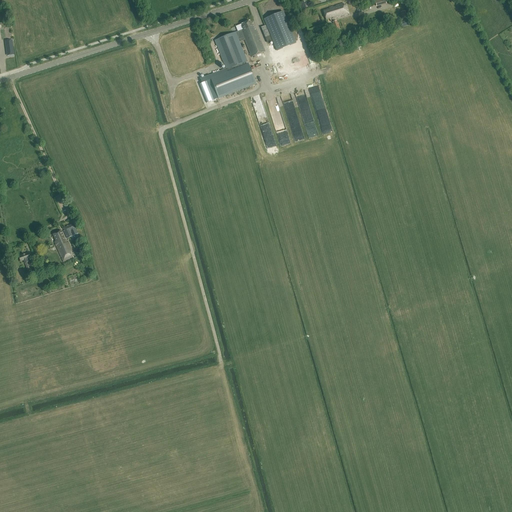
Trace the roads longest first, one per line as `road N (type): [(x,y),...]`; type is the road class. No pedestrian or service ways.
road 1 (track): [(212,107),(160,132),(220,364)]
road 2 (tertiary): [(10,78),(249,0)]
